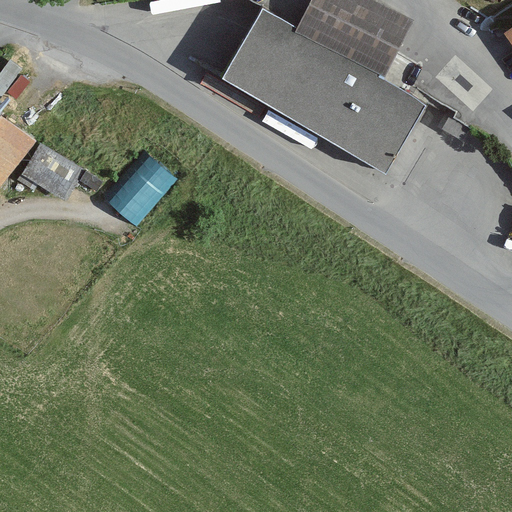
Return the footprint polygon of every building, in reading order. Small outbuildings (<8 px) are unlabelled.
[(406,26),(360,0),(303,0),(288,28),(255,9),(213,79),(379,175),(420,105),(375,80),(406,26)] [(511,24),(503,31),(511,43),(511,24)] [(12,57),(0,67),(0,100),(29,77),(12,57)] [(0,178),(29,140),(0,117),(0,178)] [(80,170),(40,146),(21,178),(61,202),(80,170)] [(134,224),(179,179),(149,150),(104,195),(134,224)]
